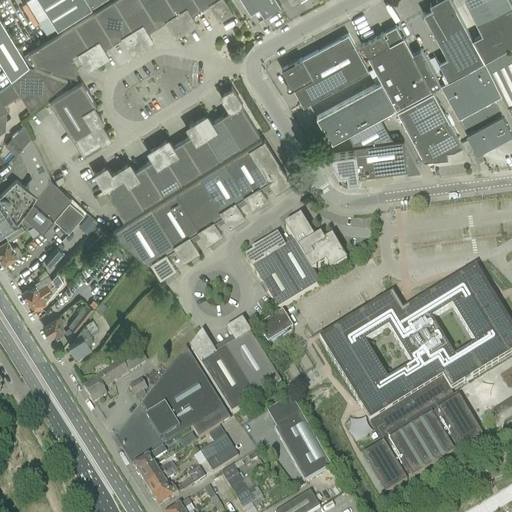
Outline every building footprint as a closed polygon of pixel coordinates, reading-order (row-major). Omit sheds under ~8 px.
[(40,0),(59,29),(104,0),(40,0)] [(115,0),(112,0),(95,11),(114,41),(123,35),(131,47),(133,51),(135,49),(143,44),(115,0)] [(142,0),(115,0),(143,44),(151,39),(149,36),(151,35),(149,30),(158,24),(142,0)] [(169,0),(142,0),(158,24),(167,19),(175,31),(177,29),(179,33),(187,28),(169,0)] [(196,0),(169,0),(187,28),(195,23),(193,19),(195,18),(192,14),(202,8),(196,0)] [(196,0),(202,8),(211,2),(218,14),(221,12),(223,16),(232,10),(233,12),(234,12),(226,0),(196,0)] [(278,0),(243,0),(251,13),(260,8),(264,15),(264,16),(266,15),(268,17),(280,6),(282,5),(281,5),(278,0)] [(485,60),(473,38),(452,0),(436,0),(437,2),(432,4),(432,3),(431,3),(433,7),(424,12),(448,56),(439,61),(449,79),(485,60)] [(466,0),(483,33),(473,38),(485,60),(511,45),(511,3),(510,0),(466,0)] [(95,11),(76,23),(99,61),(107,56),(110,55),(108,51),(105,47),(114,41),(95,11)] [(0,60),(12,81),(31,67),(0,17),(0,60)] [(76,23),(25,55),(32,67),(34,66),(37,64),(52,67),(52,70),(69,73),(78,76),(78,75),(77,75),(79,63),(85,60),(87,64),(89,67),(92,66),(99,61),(76,23)] [(433,88),(441,84),(422,48),(414,52),(405,35),(403,36),(397,24),(362,43),(382,80),(317,116),(323,126),(330,141),(332,140),(333,141),(348,133),(351,138),(360,133),(357,128),(397,107),(397,108),(433,88)] [(303,57),(283,67),(289,77),(288,77),(291,82),(288,83),(288,84),(287,85),(287,86),(287,87),(288,88),(289,88),(290,89),(291,88),(294,87),(304,106),(370,70),(349,32),(303,57)] [(511,46),(485,60),(511,114),(511,46)] [(502,95),(498,86),(485,61),(441,85),(478,152),(488,146),(490,147),(494,145),(495,142),(511,133),(511,131),(494,99),(502,95)] [(0,90),(0,132),(3,130),(0,125),(0,116),(10,110),(6,103),(22,93),(32,110),(67,80),(31,67),(12,81),(0,90)] [(51,101),(84,154),(112,137),(98,116),(101,115),(95,106),(98,103),(97,103),(83,81),(51,101)] [(224,93),(222,94),(224,98),(228,104),(231,110),(222,115),(241,146),(261,134),(242,104),(243,103),(232,85),(233,87),(224,93)] [(398,109),(420,150),(425,159),(449,156),(448,149),(454,149),(463,143),(434,90),(398,109)] [(206,115),(198,120),(222,158),(241,146),(222,115),(213,121),(210,117),(208,114),(206,115)] [(193,134),(183,140),(202,170),(222,158),(198,120),(190,125),(188,126),(190,129),(193,134)] [(25,125),(12,136),(23,145),(31,137),(25,125)] [(32,137),(20,150),(33,176),(26,185),(39,195),(51,178),(52,177),(51,175),(47,168),(32,137)] [(262,137),(249,145),(270,179),(277,190),(278,190),(276,187),(280,185),(281,187),(291,180),(265,139),(264,140),(262,137)] [(167,139),(159,144),(183,182),(202,170),(183,140),(174,145),(171,141),(169,138),(167,139)] [(332,158),(333,159),(344,176),(344,177),(345,178),(346,178),(346,179),(347,179),(348,179),(349,179),(350,179),(362,178),(362,177),(359,177),(359,175),(407,169),(408,171),(421,170),(405,140),(405,138),(355,145),(356,150),(335,153),(334,153),(333,154),(332,155),(332,156),(332,157),(332,158)] [(154,158),(145,164),(164,194),(183,182),(159,144),(152,149),(149,150),(151,154),(154,158)] [(249,145),(225,160),(246,194),(254,207),(255,207),(254,206),(268,197),(263,189),(262,189),(261,188),(262,187),(260,185),(270,179),(249,145)] [(476,156),(479,162),(485,159),(481,153),(476,156)] [(225,160),(201,176),(224,213),(231,224),(232,224),(231,223),(245,215),(239,204),(238,205),(236,203),(238,202),(236,200),(246,194),(225,160)] [(128,163),(121,168),(144,206),(164,194),(145,164),(136,169),(133,165),(131,162),(128,163)] [(144,206),(121,168),(113,173),(110,169),(108,170),(106,167),(97,173),(95,171),(125,219),(144,206)] [(63,175),(59,178),(56,179),(59,185),(66,180),(63,175)] [(201,176),(177,191),(200,228),(208,242),(209,241),(208,240),(222,232),(217,223),(216,224),(215,222),(216,221),(214,219),(224,213),(201,176)] [(39,195),(25,214),(35,223),(44,231),(55,219),(69,231),(85,214),(71,201),(73,199),(51,178),(39,195)] [(0,235),(2,234),(19,223),(21,220),(25,214),(39,195),(26,185),(17,179),(2,194),(0,195),(0,235)] [(177,191),(152,206),(177,245),(185,259),(186,258),(185,258),(199,249),(193,238),(192,239),(190,237),(192,236),(190,234),(200,228),(177,191)] [(177,245),(152,206),(114,230),(149,263),(153,261),(162,276),(163,276),(162,275),(176,266),(170,255),(169,256),(168,254),(169,253),(167,251),(177,245)] [(23,223),(6,233),(10,239),(26,229),(35,223),(25,214),(21,220),(23,223)] [(285,230),(294,244),(312,273),(326,265),(331,273),(346,264),(346,263),(345,264),(331,241),(323,246),(322,243),(316,242),(314,243),(300,221),(285,230)] [(85,242),(95,251),(109,236),(99,227),(85,242)] [(277,237),(262,246),(270,259),(273,257),(298,299),(320,286),(312,273),(294,244),(284,250),(283,248),(282,249),(281,247),(282,246),(277,237)] [(8,240),(0,245),(0,257),(1,257),(5,265),(23,253),(18,245),(14,248),(8,240)] [(113,244),(109,249),(120,258),(124,254),(113,244)] [(57,246),(45,260),(53,266),(65,253),(61,250),(58,247),(57,246)] [(270,259),(262,246),(252,252),(253,254),(245,259),(277,312),(298,299),(273,257),(270,259)] [(456,395),(453,397),(450,393),(511,354),(511,329),(475,269),(402,313),(392,296),(319,340),(382,444),(362,457),(380,487),(385,495),(407,482),(405,480),(411,476),(412,479),(454,453),(453,450),(459,447),(460,449),(481,436),(458,398),(459,398),(456,395)] [(27,298),(29,301),(55,284),(49,274),(35,283),(36,285),(30,288),(29,287),(22,292),(26,299),(27,298)] [(55,284),(29,301),(31,304),(30,305),(34,311),(41,307),(41,306),(47,302),(44,297),(58,288),(55,284)] [(94,300),(90,304),(96,308),(99,304),(94,300)] [(87,303),(70,325),(78,331),(95,309),(87,303)] [(257,329),(267,346),(293,330),(282,313),(257,329)] [(58,335),(66,330),(61,323),(64,321),(66,319),(64,317),(63,318),(61,315),(44,326),(50,336),(56,332),(58,335)] [(235,344),(225,350),(256,400),(281,384),(241,322),(241,323),(227,332),(235,344)] [(81,338),(70,345),(77,356),(86,351),(93,347),(89,340),(95,337),(93,334),(87,324),(78,334),(81,338)] [(256,400),(225,350),(215,356),(202,336),(203,335),(202,335),(190,350),(232,415),(256,400)] [(84,388),(83,389),(92,404),(94,403),(101,399),(106,395),(103,390),(102,389),(144,363),(147,361),(146,361),(138,348),(120,359),(121,361),(122,362),(95,379),(96,380),(84,388)] [(186,350),(185,349),(142,403),(141,406),(147,417),(150,422),(162,441),(165,446),(166,446),(192,430),(198,440),(199,439),(213,430),(207,419),(223,409),(186,350)] [(137,402),(146,396),(143,392),(146,390),(141,381),(129,388),(137,402)] [(511,398),(492,411),(497,418),(511,408),(511,398)] [(214,430),(230,420),(223,409),(207,419),(213,430),(214,430)] [(247,410),(239,415),(242,419),(249,415),(247,410)] [(304,483),(331,467),(300,415),(273,430),(304,483)] [(208,436),(213,445),(225,437),(220,429),(208,436)] [(199,453),(206,464),(231,448),(225,437),(213,445),(199,453)] [(138,476),(139,477),(155,467),(152,462),(166,453),(163,448),(133,466),(135,470),(136,472),(135,474),(137,476),(138,476)] [(231,448),(206,464),(212,474),(238,458),(231,448)] [(253,454),(247,458),(250,463),(256,459),(253,454)] [(139,477),(145,487),(175,469),(171,464),(158,472),(155,467),(139,477)] [(221,475),(230,489),(242,482),(233,467),(221,475)] [(187,475),(193,485),(204,478),(198,468),(187,475)] [(145,487),(152,497),(167,488),(164,483),(178,474),(175,469),(145,487)] [(230,489),(236,500),(248,492),(254,489),(249,481),(244,484),(242,482),(230,489)] [(167,488),(152,497),(152,498),(152,500),(153,502),(155,502),(156,504),(156,503),(159,507),(167,502),(183,492),(179,487),(174,490),(171,485),(167,488)] [(211,501),(216,499),(209,488),(205,491),(211,501)] [(248,492),(237,500),(240,505),(252,498),(254,502),(256,501),(258,499),(262,497),(256,488),(254,489),(248,492)] [(278,511),(313,511),(319,509),(309,493),(278,511)] [(211,501),(217,511),(222,509),(216,499),(211,501)] [(172,511),(170,511),(181,511),(191,506),(188,501),(172,511)] [(241,510),(242,511),(256,511),(261,510),(256,501),(254,502),(241,510)]
